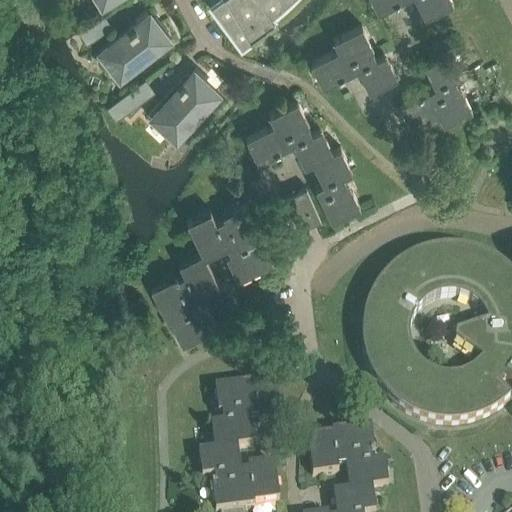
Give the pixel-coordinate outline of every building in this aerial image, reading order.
[(209,0),(240,40),(248,34),(248,35),(274,16),(274,15),(279,11),(278,10),(290,1),(290,0),(209,0)] [(453,2),(451,0),(372,0),(377,10),(398,0),(416,0),(424,16),(453,2)] [(156,23),(152,17),(146,9),(135,17),(138,21),(100,50),(102,52),(101,53),(100,54),(99,55),(98,57),(98,58),(98,59),(98,60),(98,61),(99,63),(101,65),(102,66),(104,67),(106,67),(108,67),(110,66),(112,65),(119,74),(155,47),(161,54),(173,45),(167,37),(171,35),(160,20),(156,23)] [(111,27),(104,16),(103,14),(79,30),(87,42),(111,27)] [(368,90),(389,80),(397,76),(385,52),(375,57),(371,49),(373,48),(361,24),(333,38),(337,48),(310,61),(322,85),(334,79),(357,67),(368,90)] [(399,103),(404,114),(411,127),(438,113),(443,122),(471,108),(460,85),(458,86),(453,77),(463,72),(452,49),(423,63),(434,86),(399,103)] [(171,89),(156,105),(159,108),(153,115),(166,127),(175,136),(206,102),(213,109),(223,97),(203,79),(205,76),(196,67),(184,80),(183,79),(178,85),(179,86),(174,92),(171,89)] [(154,91),(146,80),(145,79),(108,107),(116,118),(154,91)] [(332,150),(326,137),(321,127),(311,132),(307,124),(309,123),(297,99),(269,114),(273,123),(245,136),(257,160),(293,142),(304,165),(312,161),(323,183),(315,187),(331,220),(360,206),(348,182),(346,183),(342,175),(352,170),(340,146),(332,150)] [(246,201),(249,208),(261,203),(243,167),(232,172),(246,201)] [(299,228),(319,219),(320,219),(306,187),(285,196),(299,228)] [(249,208),(246,201),(222,213),(224,216),(216,221),(210,209),(186,221),(201,251),(178,262),(184,273),(177,277),(175,273),(150,286),(168,321),(170,320),(181,343),(217,325),(201,295),(219,286),(205,256),(222,247),(237,278),(272,260),(261,238),(263,237),(249,208)] [(511,511),(511,311),(510,306),(511,304),(511,278),(511,277),(505,272),(499,267),(493,263),(486,260),(479,257),(471,254),(464,253),(456,252),(448,251),(440,252),(433,253),(425,255),(418,257),(410,260),(404,264),(397,268),(391,273),(385,278),(380,284),(376,290),(372,297),(368,304),(365,311),(363,319),(362,326),(361,334),(361,342),(361,350),(362,357),(364,365),(367,372),(370,379),(374,386),(378,392),(383,398),(389,404),(395,409),(401,413),(408,417),(415,421),(422,423),(430,425),(437,427),(445,427),(453,427),(461,427),(468,425),(476,423),(483,420),(490,417),(497,413),(503,408),(509,403),(510,404),(510,403),(497,389),(504,381),(511,386),(511,511)] [(243,511),(244,511),(254,511),(253,508),(278,504),(273,465),(243,469),(240,450),(251,449),(249,429),(284,424),(278,385),(253,389),(253,386),(214,391),(217,418),(221,417),(222,426),(210,428),(213,453),(197,455),(201,482),(213,480),(214,487),(211,488),(213,511),(243,511)] [(334,511),(374,511),(371,492),(387,490),(384,464),(371,465),(370,458),(374,458),(370,429),(331,435),(331,437),(306,441),(311,480),(345,475),(348,494),(332,496),(334,511)]
